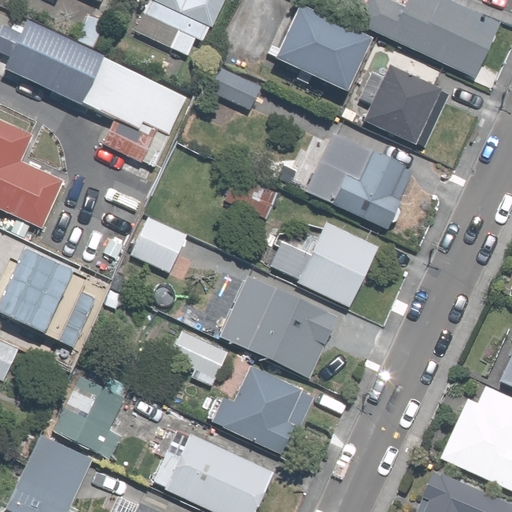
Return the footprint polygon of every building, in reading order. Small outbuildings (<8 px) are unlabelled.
[(139,0),(124,34),(181,60),(190,40),(199,44),(218,0),(139,0)] [(396,0),(395,3),(387,0),(361,0),(350,30),(464,75),(487,19),(439,0),(396,0)] [(282,6),(261,62),(341,92),(362,36),(350,32),(282,6)] [(0,33),(0,78),(99,121),(90,143),(144,167),(153,145),(176,92),(6,19),(0,33)] [(252,85),(209,66),(198,92),(241,110),(252,85)] [(345,105),(357,110),(352,123),(420,149),(442,90),(383,68),(379,78),(358,70),(345,105)] [(30,125),(0,113),(0,218),(34,233),(56,180),(14,163),(30,125)] [(408,174),(327,135),(300,192),(380,231),(408,174)] [(273,187),(225,174),(215,209),(263,222),(273,187)] [(182,233),(140,216),(124,256),(167,273),(182,233)] [(302,255),(275,244),(263,272),(345,306),(371,245),(316,222),(302,255)] [(0,286),(11,260),(1,256),(7,241),(0,238),(0,286)] [(332,315),(248,273),(214,340),(299,383),(332,315)] [(511,321),(502,344),(508,347),(491,386),(511,395),(511,321)] [(173,327),(158,356),(205,380),(220,352),(173,327)] [(0,375),(10,344),(0,340),(0,375)] [(225,402),(213,397),(201,425),(280,460),(308,394),(242,365),(225,402)] [(68,380),(44,438),(100,461),(104,463),(119,426),(107,421),(116,400),(68,380)] [(511,395),(491,386),(480,381),(471,401),(462,397),(433,461),(511,496),(511,395)] [(165,428),(141,482),(206,511),(248,511),(265,474),(165,428)] [(28,432),(0,498),(0,511),(79,511),(100,461),(44,438),(28,432)] [(511,511),(511,505),(429,469),(410,511),(511,511)] [(162,511),(120,491),(109,511),(162,511)]
